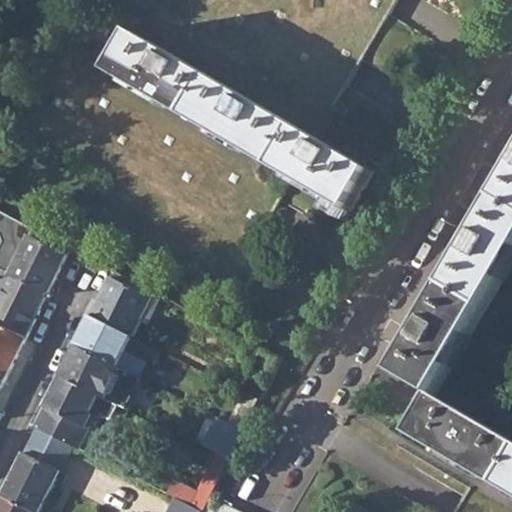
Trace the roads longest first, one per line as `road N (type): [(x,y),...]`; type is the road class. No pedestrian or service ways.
road 1 (residential): [(259,504),(511,72)]
road 2 (residential): [(0,458),(88,277)]
